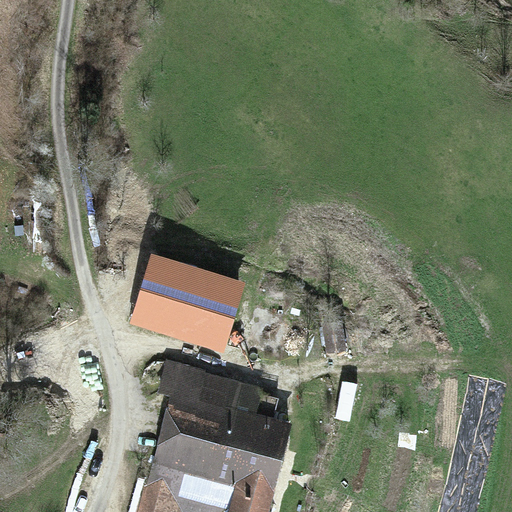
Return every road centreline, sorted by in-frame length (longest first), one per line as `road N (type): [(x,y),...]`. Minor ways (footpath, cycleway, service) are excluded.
road 1 (unclassified): [(103,511),(118,476),(125,410),(69,189),(63,0)]
road 2 (track): [(124,429),(93,435),(47,475),(0,496)]
